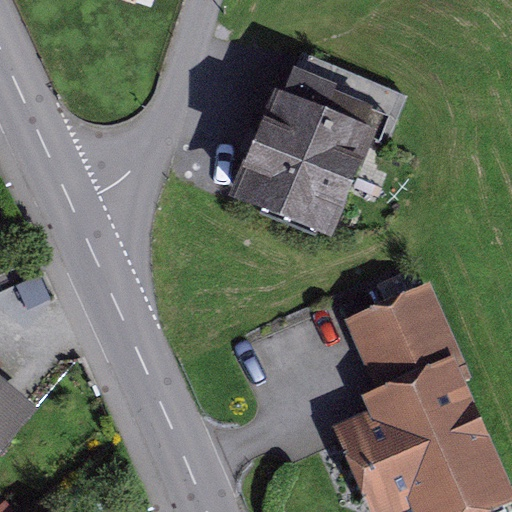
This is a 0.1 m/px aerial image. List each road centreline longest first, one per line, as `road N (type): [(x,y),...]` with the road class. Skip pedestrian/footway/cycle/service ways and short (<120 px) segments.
road 1 (tertiary): [(74,200),(209,511)]
road 2 (residential): [(207,0),(169,128),(133,174),(74,200)]
road 3 (tertiary): [(0,37),(74,200)]
